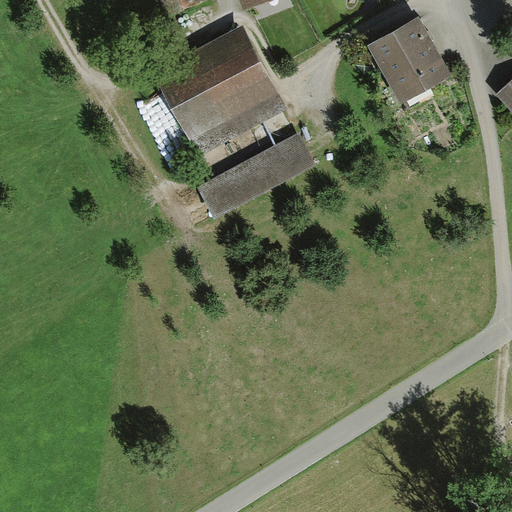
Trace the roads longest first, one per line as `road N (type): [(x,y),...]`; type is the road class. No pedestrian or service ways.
road 1 (unclassified): [(212,511),(507,327)]
road 2 (residential): [(452,0),(487,121),(507,327)]
road 3 (track): [(504,511),(497,479),(507,327)]
